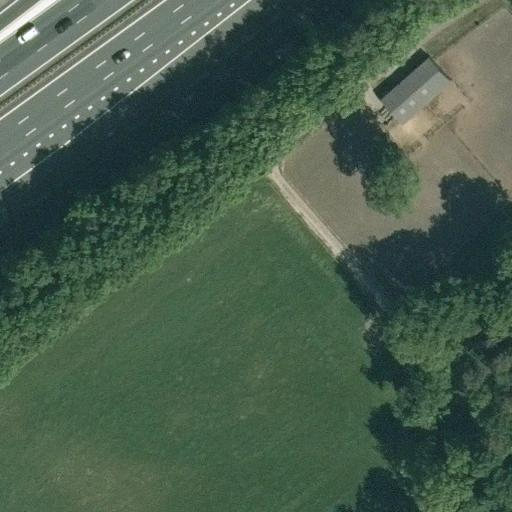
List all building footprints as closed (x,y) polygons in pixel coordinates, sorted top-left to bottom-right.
[(75,16),(83,28),(100,17),(92,5),(75,16)] [(480,11),(465,23),(474,34),(489,22),(480,11)] [(431,54),(385,94),(406,119),(452,79),(431,54)] [(360,129),(374,118),(365,107),(351,119),(360,129)] [(450,138),(467,132),(462,117),(445,123),(450,138)]
